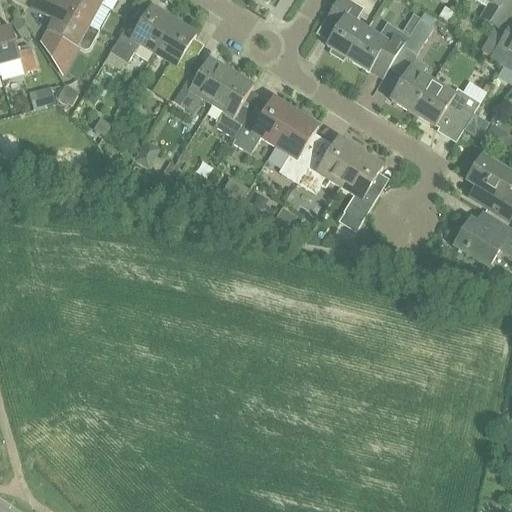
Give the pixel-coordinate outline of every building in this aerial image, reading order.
[(100,33),(90,28),(41,0),(37,0),(31,10),(54,23),(49,32),(42,45),(63,76),(78,49),(79,49),(85,52),(89,52),(100,33)] [(41,0),(90,28),(102,7),(88,0),(41,0)] [(349,61),(367,31),(356,24),(364,12),(344,0),(339,0),(326,22),(339,30),(327,48),(333,51),(330,55),(344,63),(346,60),(349,61)] [(511,0),(475,0),(475,2),(488,10),(482,19),(504,32),(511,18),(511,0)] [(155,56),(175,24),(153,10),(139,32),(129,26),(111,55),(128,65),(140,47),(155,56)] [(409,40),(403,49),(417,58),(434,30),(431,28),(436,21),(425,14),(420,22),(409,40)] [(30,35),(21,21),(14,26),(22,40),(30,35)] [(0,23),(0,73),(2,81),(38,71),(32,51),(19,54),(12,29),(2,32),(0,23)] [(175,24),(155,56),(170,65),(162,79),(179,89),(187,77),(193,66),(183,59),(197,37),(175,24)] [(511,25),(503,40),(502,41),(496,50),(491,59),(490,61),(501,67),(503,64),(508,67),(511,65),(511,25)] [(367,31),(349,61),(370,74),(381,56),(394,64),(403,49),(409,40),(387,27),(380,39),(367,31)] [(187,77),(179,89),(171,102),(195,117),(204,103),(212,108),(232,75),(210,62),(197,83),(187,77)] [(414,116),(434,83),(423,76),(427,69),(416,63),(391,102),(414,116)] [(254,89),(232,75),(212,108),(223,115),(215,129),(235,142),(251,117),(241,110),(254,89)] [(434,83),(414,116),(436,130),(444,116),(466,129),(481,105),(458,91),(455,96),(434,83)] [(262,123),(251,117),(235,142),(233,146),(250,157),(251,158),(262,141),(276,149),(297,115),(275,102),(262,123)] [(319,129),(297,115),(276,149),(290,158),(279,175),(297,186),(315,158),(305,152),(319,129)] [(111,128),(101,122),(95,132),(104,138),(111,128)] [(511,138),(492,127),(483,141),(508,155),(511,148),(511,138)] [(315,158),(297,186),(316,197),(321,188),(326,191),(331,183),(340,189),(361,155),(339,141),(325,165),(315,158)] [(361,155),(340,189),(355,198),(344,215),(362,226),(380,198),(370,191),(384,169),(361,155)] [(510,223),(511,219),(511,194),(509,192),(511,187),(511,175),(484,158),(469,183),(495,199),(488,210),(510,223)] [(511,230),(501,224),(483,213),(475,225),(471,222),(456,248),(459,250),(490,269),(501,250),(511,256),(511,230)]
